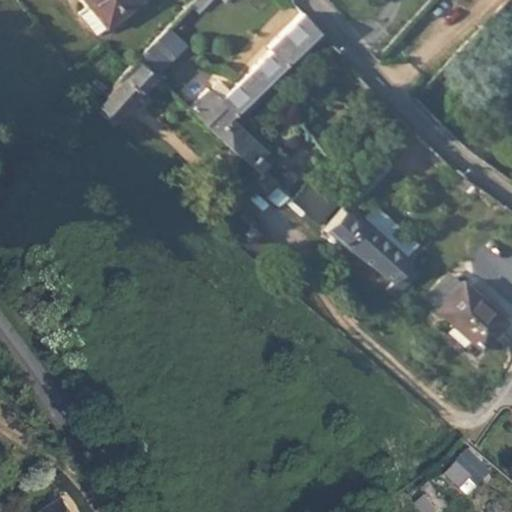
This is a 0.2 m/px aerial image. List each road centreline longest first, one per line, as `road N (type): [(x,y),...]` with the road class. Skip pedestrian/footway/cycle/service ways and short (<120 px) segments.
road 1 (tertiary): [(305,0),(447,145),(511,193)]
road 2 (tertiary): [(114,511),(102,475),(0,329)]
